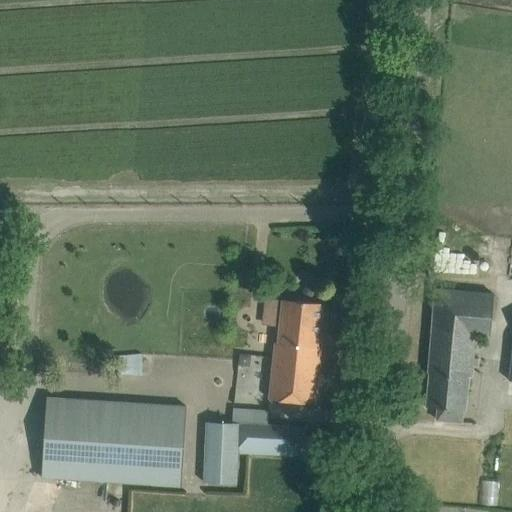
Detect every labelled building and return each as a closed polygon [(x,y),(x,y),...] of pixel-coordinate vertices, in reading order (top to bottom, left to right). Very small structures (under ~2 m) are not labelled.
[(494,294),(437,289),(426,407),(438,408),(437,420),(462,422),(463,410),(466,410),(470,365),(476,366),(477,357),(473,357),(475,332),(490,333),(494,294)] [(318,347),(323,303),(281,299),(277,342),(272,342),(271,354),(281,355),(281,359),(283,362),(294,363),(294,357),(304,358),(305,346),(318,347)] [(321,347),(318,347),(305,346),(304,358),(294,357),(294,363),(283,362),(281,359),(281,355),(271,354),(271,355),(261,354),(260,364),(264,364),(263,370),(269,371),(266,399),(316,404),(321,347)] [(250,367),(252,355),(240,353),(238,365),(250,367)] [(47,393),(42,475),(186,484),(191,402),(47,393)] [(203,477),(235,480),(238,449),(302,456),(305,428),(208,419),(203,477)]
